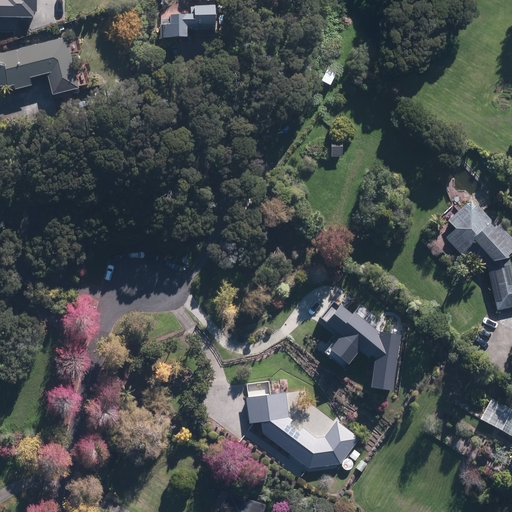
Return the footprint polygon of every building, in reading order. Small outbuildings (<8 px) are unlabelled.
[(37,15),(37,0),(0,0),(0,26),(20,27),(20,15),(37,15)] [(195,37),(194,27),(227,27),(226,3),(201,3),(201,14),(175,14),(175,24),(162,24),(163,37),(195,37)] [(83,88),(68,36),(10,53),(0,52),(0,86),(19,86),(19,89),(37,86),(35,78),(53,74),(58,94),(83,88)] [(345,155),(344,140),(333,140),(333,155),(345,155)] [(467,211),(462,206),(443,222),(450,230),(441,240),(459,259),(468,244),(481,258),(493,312),(511,307),(511,282),(511,283),(506,258),(511,252),(511,242),(496,225),(494,227),(474,205),(467,211)] [(372,386),(393,389),(401,335),(380,332),(355,313),(353,316),(334,301),(322,318),(344,335),(332,350),(349,363),(360,349),(376,360),(372,386)] [(248,395),(251,421),(265,419),(265,432),(310,467),(342,462),(360,437),(338,420),(326,435),(319,436),(290,415),(288,390),(269,392),(248,395)] [(511,407),(492,397),(482,417),(511,432),(511,407)] [(231,493),(224,511),(266,511),(270,503),(240,492),(238,496),(231,493)]
